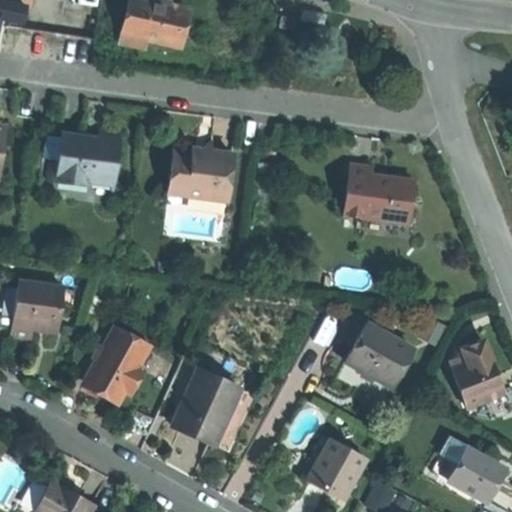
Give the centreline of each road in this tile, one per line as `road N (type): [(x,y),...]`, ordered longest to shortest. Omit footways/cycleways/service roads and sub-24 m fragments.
road 1 (residential): [(0,67),(403,122),(452,112)]
road 2 (residential): [(0,401),(209,511)]
road 3 (residential): [(452,112),(511,273)]
